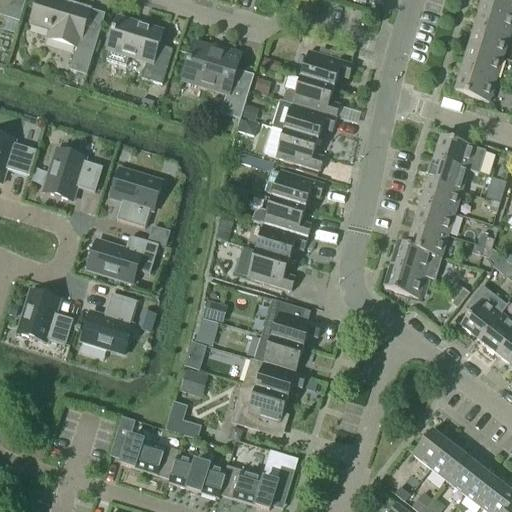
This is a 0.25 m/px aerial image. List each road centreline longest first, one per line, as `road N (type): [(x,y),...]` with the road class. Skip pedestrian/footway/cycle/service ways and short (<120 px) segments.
road 1 (residential): [(402,337),(345,296),(389,103)]
road 2 (residential): [(404,50),(307,26),(252,27),(157,0)]
road 3 (residential): [(341,511),(402,337)]
road 4 (residential): [(511,424),(402,337)]
road 5 (residential): [(511,137),(389,103)]
road 6 (residential): [(44,272),(62,261),(65,235),(57,224),(0,207)]
